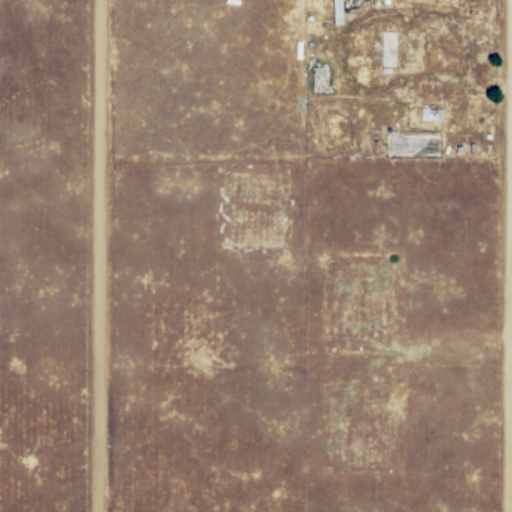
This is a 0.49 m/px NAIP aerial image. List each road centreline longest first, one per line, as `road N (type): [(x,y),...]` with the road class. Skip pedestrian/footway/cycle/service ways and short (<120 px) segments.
road 1 (residential): [(505,511),(507,0)]
road 2 (residential): [(93,511),(95,0)]
